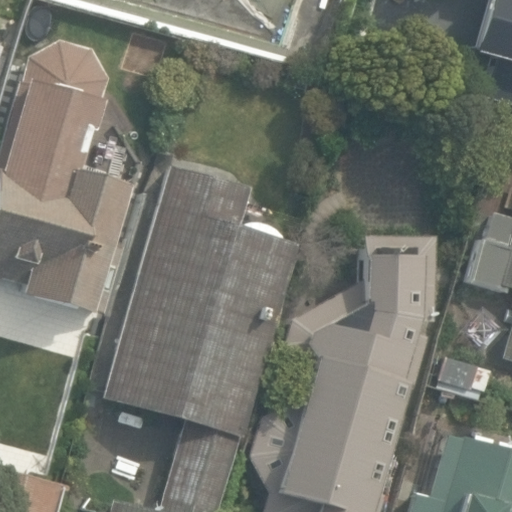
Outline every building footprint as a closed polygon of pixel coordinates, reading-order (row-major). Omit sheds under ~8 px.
[(511,0),(474,0),(460,54),(488,62),(478,99),(511,108),(511,0)] [(309,69),(319,38),(296,31),(286,61),(309,69)] [(21,57),(0,131),(0,283),(94,311),(130,184),(77,169),(102,81),(84,49),(53,40),(21,57)] [(309,96),(314,74),(282,67),(277,89),(309,96)] [(210,511),(286,246),(227,229),(238,187),(161,165),(94,401),(179,426),(155,511),(110,498),(106,511),(210,511)] [(511,211),(510,221),(494,217),(490,236),(476,232),(463,283),(511,294),(511,296),(495,364),(511,368),(511,211)] [(292,511),(370,511),(375,493),(371,492),(399,382),(406,385),(421,332),(403,335),(407,320),(426,316),(429,238),(364,240),(352,288),(289,322),(283,346),(302,370),(294,399),(260,420),(249,456),(271,491),(270,495),(295,502),(292,511)] [(434,379),(481,391),(487,370),(440,357),(434,379)] [(511,511),(511,449),(458,435),(457,438),(441,434),(424,496),(410,492),(404,511),(511,511)] [(0,511),(50,511),(58,486),(0,469),(0,511)]
